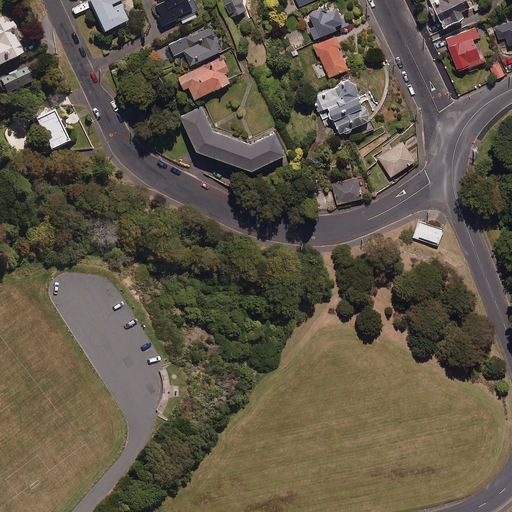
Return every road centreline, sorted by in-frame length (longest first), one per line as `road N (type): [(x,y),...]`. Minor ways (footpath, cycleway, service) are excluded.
road 1 (residential): [(451,156),(400,207),(352,224),(318,227),(230,210),(129,151),(51,0)]
road 2 (unclassified): [(451,156),(463,217),(511,342)]
road 3 (residential): [(386,0),(455,142)]
